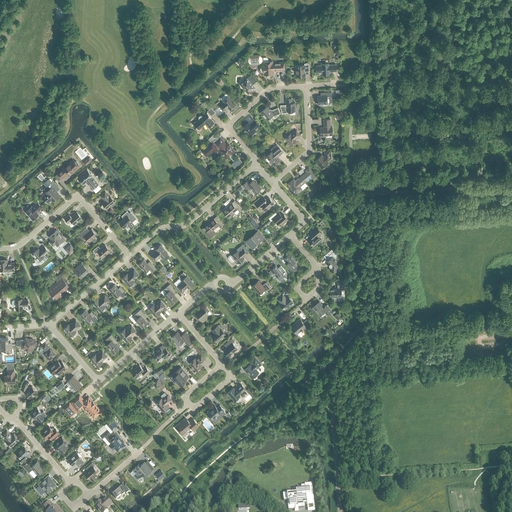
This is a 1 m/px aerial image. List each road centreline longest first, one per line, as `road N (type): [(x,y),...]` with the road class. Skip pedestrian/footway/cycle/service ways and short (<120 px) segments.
road 1 (residential): [(0,247),(17,246),(77,194),(129,255)]
road 2 (residential): [(50,324),(97,379),(177,313)]
road 3 (residential): [(129,255),(162,227),(185,224),(257,162)]
road 4 (residential): [(257,162),(227,125),(270,87),(307,85)]
